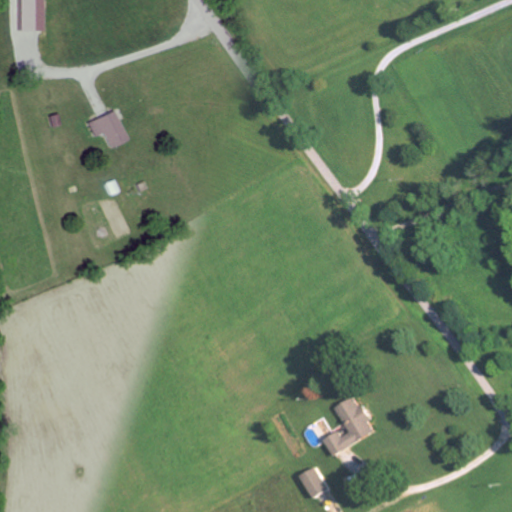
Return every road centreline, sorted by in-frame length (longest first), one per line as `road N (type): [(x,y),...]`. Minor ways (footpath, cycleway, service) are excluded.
road 1 (residential): [(511,427),(196,0)]
road 2 (residential): [(373,238),(459,191),(511,179)]
